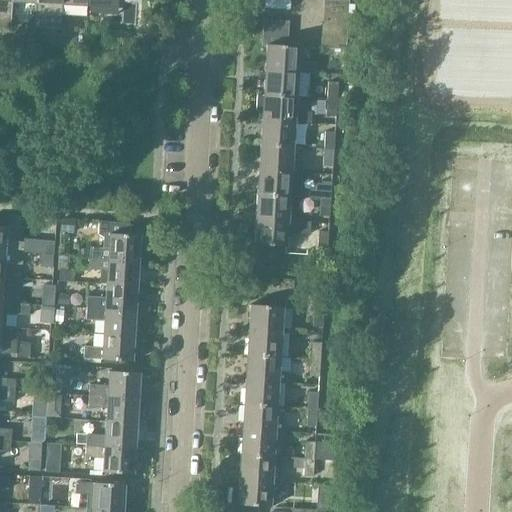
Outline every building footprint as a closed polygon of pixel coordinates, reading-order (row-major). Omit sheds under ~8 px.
[(12,3),(36,4),(37,4),(37,0),(0,0),(0,27),(11,28),(12,3)] [(37,0),(37,4),(36,4),(35,29),(61,31),(63,6),(87,7),(87,0),(37,0)] [(87,0),(87,7),(115,9),(115,0),(87,0)] [(264,0),(264,8),(290,10),(290,0),(264,0)] [(338,0),(323,0),(323,12),(348,13),(349,1),(338,0)] [(323,12),(322,24),(347,25),(348,13),(323,12)] [(264,20),(263,33),(288,35),(289,22),(264,20)] [(322,24),(321,36),(347,38),(347,25),(322,24)] [(147,49),(158,37),(149,28),(140,37),(122,36),(122,47),(147,49)] [(262,46),(266,46),(266,45),(287,47),(288,35),(263,33),(262,46)] [(347,38),(321,36),(321,49),(346,50),(347,38)] [(45,50),(46,42),(34,41),(34,49),(45,50)] [(264,71),(299,73),(315,74),(315,62),(299,61),(300,47),(287,47),(266,45),(266,46),(264,71)] [(264,71),(263,96),(297,98),(299,73),(264,71)] [(328,86),(327,102),(337,102),(338,87),(328,86)] [(257,95),(256,111),(260,111),(259,118),(262,118),(261,121),(295,123),(309,123),(310,114),(296,113),(297,98),(263,96),(257,95)] [(337,102),(327,102),(326,117),(336,117),(337,102)] [(261,121),(260,145),(294,147),(295,123),(261,121)] [(325,133),(324,150),(334,150),(335,133),(325,133)] [(260,145),(259,170),(292,172),(294,147),(260,145)] [(334,150),(324,150),(323,167),(333,167),(334,150)] [(259,170),(257,195),(291,197),(301,198),(302,173),(292,172),(259,170)] [(322,182),(321,200),(330,200),(332,183),(322,182)] [(257,195),(256,220),(289,222),(291,197),(257,195)] [(330,200),(321,200),(319,217),(329,217),(330,200)] [(61,219),(60,232),(73,233),(74,220),(61,219)] [(256,220),(254,245),(287,248),(288,234),(309,235),(310,223),(289,221),(289,222),(256,220)] [(78,248),(77,258),(90,259),(90,258),(140,261),(141,237),(129,236),(130,224),(99,222),(98,234),(104,239),(103,248),(91,247),(90,249),(78,248)] [(0,226),(0,252),(23,254),(24,243),(14,242),(15,228),(0,226)] [(317,250),(327,251),(328,233),(318,233),(317,250)] [(25,238),(24,252),(54,254),(55,240),(25,238)] [(0,252),(0,277),(4,278),(11,278),(12,265),(22,265),(23,254),(0,252)] [(37,255),(36,272),(52,273),(53,263),(54,256),(37,255)] [(90,259),(89,269),(102,270),(101,284),(106,284),(138,286),(140,261),(90,258),(90,259)] [(58,271),(57,281),(71,282),(72,272),(58,271)] [(0,277),(0,302),(20,304),(20,293),(10,292),(11,278),(4,278),(0,277)] [(87,297),(87,308),(137,311),(138,286),(106,284),(105,298),(87,297)] [(58,295),(58,306),(68,306),(69,295),(58,295)] [(0,302),(0,328),(5,328),(6,315),(19,316),(29,316),(30,305),(20,304),(0,302)] [(249,305),(248,331),(282,333),(284,307),(249,305)] [(44,307),(43,320),(53,320),(53,308),(44,307)] [(103,321),(103,334),(135,336),(137,311),(87,308),(86,320),(103,321)] [(55,309),(55,318),(63,319),(64,310),(55,309)] [(313,327),(323,328),(324,310),(313,310),(313,327)] [(5,328),(0,328),(0,353),(29,355),(30,340),(17,339),(18,335),(5,334),(5,328)] [(248,331),(246,355),(280,358),(282,333),(248,331)] [(135,336),(103,334),(102,348),(84,347),(84,359),(94,360),(101,360),(133,362),(135,336)] [(311,343),(310,360),(321,360),(322,343),(311,343)] [(245,380),(279,383),(286,383),(287,373),(280,373),(280,358),(246,355),(245,380)] [(321,360),(310,360),(309,377),(320,377),(321,360)] [(90,385),(89,397),(139,400),(140,374),(108,372),(107,386),(90,385)] [(51,377),(50,391),(60,392),(61,378),(51,377)] [(0,390),(14,392),(15,380),(7,380),(0,379),(0,390)] [(245,380),(243,405),(277,407),(279,383),(245,380)] [(0,390),(0,402),(6,403),(14,403),(14,392),(0,390)] [(308,393),(307,410),(318,410),(319,393),(308,393)] [(48,397),(46,418),(60,419),(62,395),(50,394),(48,394),(48,397)] [(106,409),(105,422),(137,424),(139,400),(89,397),(89,408),(106,409)] [(243,405),(242,430),(283,433),(283,421),(277,420),(277,407),(243,405)] [(318,410),(307,410),(306,427),(317,427),(318,410)] [(76,434),(75,445),(86,445),(86,446),(136,449),(137,424),(105,422),(104,436),(87,435),(76,434)] [(0,440),(11,441),(11,430),(4,429),(0,429),(0,440)] [(242,430),(240,455),(281,458),(283,433),(242,430)] [(0,440),(0,452),(3,452),(10,453),(11,441),(0,440)] [(305,443),(304,459),(314,460),(316,443),(305,443)] [(136,449),(86,446),(86,458),(102,459),(102,473),(134,475),(136,449)] [(240,455),(238,480),(279,482),(281,458),(240,455)] [(40,460),(28,459),(27,470),(39,471),(40,460)] [(46,459),(45,472),(58,473),(59,460),(46,459)] [(294,459),(294,469),(304,469),(304,459),(294,459)] [(314,460),(304,459),(304,469),(303,476),(313,477),(314,460)] [(0,477),(0,490),(8,491),(9,479),(0,477)] [(29,478),(28,492),(42,493),(42,479),(29,478)] [(232,511),(233,504),(237,504),(237,505),(258,507),(271,507),(272,496),(278,496),(279,482),(238,480),(238,488),(229,488),(228,505),(229,505),(228,511),(232,511)] [(76,483),(75,495),(88,495),(87,508),(87,509),(91,509),(124,511),(125,486),(76,483)]
